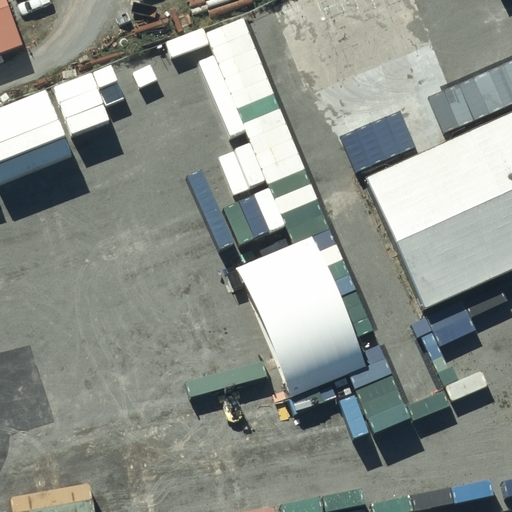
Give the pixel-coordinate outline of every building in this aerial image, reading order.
[(6,0),(0,0),(0,29),(15,24),(6,0)] [(409,0),(328,0),(340,29),(409,0)] [(511,86),(358,157),(420,294),(511,252),(511,86)] [(256,287),(255,288),(253,289),(252,289),(251,290),(250,291),(249,292),(248,293),(248,294),(247,295),(247,296),(247,297),(246,299),(246,300),(246,301),(246,302),(247,303),(247,304),(247,306),(248,307),(248,308),(249,309),(250,309),(251,310),(251,311),(252,312),(253,312),(255,313),(256,313),(257,313),(258,314),(259,314),(260,314),(261,314),(263,314),(264,313),(265,313),(266,312),(267,312),(268,311),(269,310),(270,309),(271,308),(272,307),(272,305),(273,304),(273,303),(273,302),(273,301),(273,300),(273,299),(273,297),(273,296),(272,295),(272,294),(271,293),(270,292),(270,291),(269,290),(268,290),(267,289),(266,288),(265,288),(264,287),(263,287),(261,287),(260,287),(259,287),(258,287),(257,287),(256,287)] [(272,312),(271,312),(269,312),(269,313),(267,313),(266,313),(265,314),(264,314),(263,315),(262,316),(262,317),(261,318),(260,319),(260,320),(259,321),(259,322),(258,323),(258,324),(258,325),(258,327),(258,328),(259,329),(259,330),(259,331),(260,332),(260,333),(261,334),(262,335),(263,336),(264,337),(265,337),(266,338),(267,338),(268,339),(269,339),(270,339),(271,339),(272,339),(274,339),(275,339),(276,339),(277,338),(278,338),(279,337),(280,336),(281,336),(282,335),(283,334),(283,333),(284,332),(284,331),(285,330),(285,328),(285,327),(285,326),(285,325),(285,324),(285,323),(284,322),(284,320),(284,319),(283,318),(282,317),(282,316),(281,316),(280,315),(279,314),(278,314),(277,313),(276,313),(274,313),(273,312),(272,312)]
